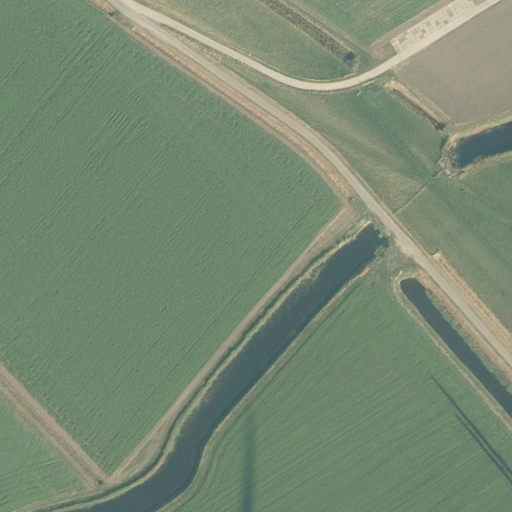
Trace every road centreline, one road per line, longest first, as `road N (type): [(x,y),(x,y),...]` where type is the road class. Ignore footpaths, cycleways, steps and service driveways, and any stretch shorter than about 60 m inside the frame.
road 1 (unclassified): [(511,365),(319,147),(126,8)]
road 2 (unclassified): [(126,8),(146,10),(301,88),(328,92),(492,0)]
